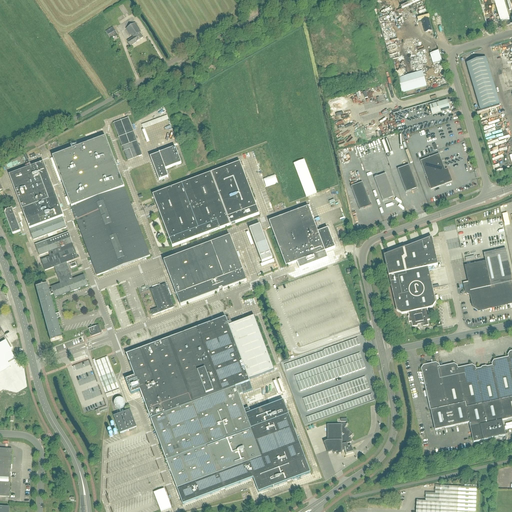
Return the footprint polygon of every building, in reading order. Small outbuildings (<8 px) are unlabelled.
[(493,0),(500,23),(509,20),(503,0),(493,0)] [(425,33),(431,32),(428,20),(422,21),(425,33)] [(137,43),(143,39),(140,34),(141,33),(139,30),(140,30),(135,23),(126,29),(130,36),(132,35),(133,38),(127,42),(131,47),(137,43)] [(113,27),(106,32),(110,39),(117,34),(113,27)] [(395,44),(396,47),(398,46),(396,40),(384,43),(387,53),(395,50),(393,44),(395,44)] [(503,45),(505,51),(511,48),(509,42),(503,45)] [(413,56),(424,52),(421,45),(410,49),(413,56)] [(466,64),(477,102),(480,111),(500,105),(499,102),(488,66),(489,66),(488,63),(487,64),(486,58),(466,64)] [(398,79),(402,94),(426,87),(422,72),(398,79)] [(432,86),(440,83),(437,75),(429,78),(432,86)] [(374,95),(381,91),(378,87),(371,91),(374,95)] [(429,106),(432,115),(442,112),(449,109),(447,101),(429,106)] [(375,109),(358,112),(361,124),(374,121),(373,115),(376,114),(375,109)] [(386,126),(391,124),(387,113),(382,115),(384,120),(373,124),(378,135),(387,131),(386,126)] [(167,116),(142,125),(143,129),(169,120),(167,116)] [(129,118),(113,124),(127,162),(143,156),(129,118)] [(365,141),(369,141),(369,137),(372,137),(371,126),(364,127),(365,141)] [(97,276),(100,275),(150,257),(106,138),(53,158),(97,276)] [(159,181),(168,178),(166,170),(182,164),(176,148),(168,151),(167,151),(159,154),(159,155),(151,158),(159,181)] [(420,162),(431,190),(452,182),(447,170),(445,171),(441,159),(439,155),(420,162)] [(43,163),(36,166),(36,165),(35,166),(10,176),(10,175),(9,176),(29,230),(64,217),(43,163)] [(240,163),(211,174),(231,225),(259,215),(240,163)] [(148,164),(129,171),(137,191),(156,184),(148,164)] [(417,189),(409,166),(397,170),(406,193),(417,189)] [(211,174),(153,196),(172,247),(201,237),(208,234),(230,226),(211,174)] [(394,197),(386,175),(374,179),(383,202),(394,197)] [(362,183),(351,188),(360,210),(371,206),(362,183)] [(314,208),(319,223),(330,220),(325,204),(314,208)] [(328,229),(318,233),(308,208),(269,222),(286,267),(325,252),(335,248),(328,229)] [(12,209),(4,212),(13,235),(21,232),(12,209)] [(66,228),(63,218),(30,230),(34,240),(66,228)] [(260,226),(249,230),(262,263),(272,259),(260,226)] [(68,234),(36,246),(39,256),(49,253),(50,257),(41,261),(45,271),(54,268),(61,285),(51,288),(52,290),(49,291),(47,286),(48,286),(48,285),(36,288),(36,289),(37,289),(50,337),(51,342),(63,339),(62,339),(57,320),(56,315),(55,315),(50,296),(54,295),(55,299),(56,299),(55,298),(88,286),(88,287),(84,275),(84,276),(73,280),(66,263),(78,259),(68,234)] [(181,307),(219,293),(219,292),(219,291),(222,290),(223,291),(247,282),(230,237),(164,262),(181,307)] [(418,327),(418,325),(418,323),(421,322),(421,323),(422,324),(423,327),(429,326),(427,321),(430,320),(427,310),(432,308),(436,303),(428,268),(438,266),(432,238),(384,257),(396,312),(402,315),(408,313),(409,317),(408,318),(409,323),(411,323),(412,328),(418,327)] [(491,287),(485,262),(465,267),(468,283),(464,284),(466,293),(471,296),(474,308),(478,311),(511,303),(511,286),(511,282),(491,287)] [(166,285),(150,290),(157,309),(151,311),(153,316),(174,308),(166,285)] [(229,326),(249,381),(275,371),(254,317),(229,326)] [(243,394),(240,386),(250,383),(249,381),(229,326),(226,318),(135,352),(126,355),(135,377),(125,381),(131,395),(140,392),(145,404),(177,489),(183,505),(253,479),(258,493),(310,474),(305,459),(289,415),(251,429),(239,396),(243,394)] [(92,337),(100,334),(100,333),(99,332),(101,331),(99,326),(89,330),(90,334),(91,334),(92,337)] [(469,423),(470,428),(473,443),(505,436),(502,421),(511,418),(511,352),(510,353),(508,356),(508,358),(494,361),(492,364),(492,367),(487,368),(486,369),(483,370),(481,369),(476,370),(475,368),(472,366),(458,369),(457,367),(454,365),(439,368),(439,366),(436,364),(423,366),(421,369),(435,431),(469,423)] [(110,385),(107,386),(109,397),(114,396),(114,395),(119,394),(116,378),(112,379),(110,366),(107,367),(110,385)] [(288,395),(250,407),(252,411),(289,399),(288,395)] [(122,399),(121,399),(120,399),(119,399),(118,399),(117,399),(116,400),(116,401),(115,401),(114,402),(114,403),(114,404),(114,405),(115,406),(115,407),(116,408),(117,409),(118,409),(119,409),(120,409),(121,409),(122,409),(123,408),(124,408),(124,407),(125,406),(125,405),(125,404),(125,403),(125,402),(124,401),(124,400),(123,400),(123,399),(122,399)] [(114,417),(120,434),(137,428),(130,411),(114,417)] [(347,425),(327,425),(328,441),(324,443),(328,454),(333,452),(333,454),(337,453),(338,455),(342,454),(342,452),(345,451),(346,455),(354,453),(351,447),(348,448),(347,445),(353,442),(352,442),(350,438),(353,435),(352,436),(345,429),(348,424),(347,424),(347,425)] [(12,450),(0,449),(0,497),(9,498),(12,450)] [(475,511),(476,488),(440,486),(439,502),(417,501),(416,510),(416,511),(475,511)] [(164,489),(154,493),(160,510),(160,511),(161,511),(171,508),(164,489)]
